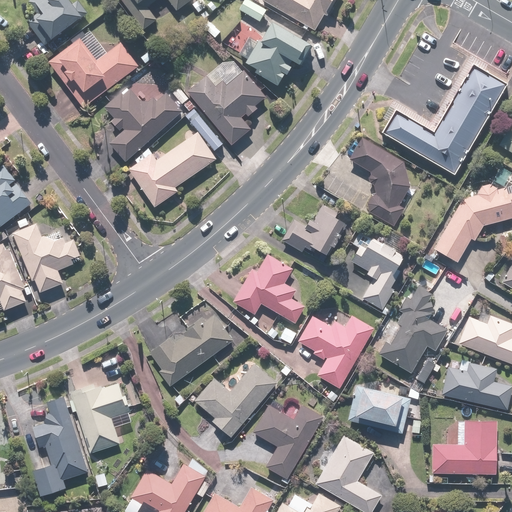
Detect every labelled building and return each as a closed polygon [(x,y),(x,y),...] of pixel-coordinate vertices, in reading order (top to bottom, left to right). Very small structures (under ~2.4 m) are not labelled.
[(36,15),(25,23),(43,47),(87,15),(77,1),(70,6),(65,0),(30,0),(27,3),(36,15)] [(119,0),(143,31),(156,21),(146,8),(157,0),(166,0),(176,12),(192,0),(119,0)] [(267,11),(246,0),(243,0),(237,11),(260,24),(267,11)] [(332,0),(259,0),(313,32),(332,0)] [(198,1),(191,7),(204,21),(218,9),(211,2),(204,8),(198,1)] [(220,33),(210,23),(204,30),(214,39),(220,33)] [(299,68),(310,48),(268,24),(243,67),(276,86),(282,76),(285,78),(290,69),(288,67),(290,63),(299,68)] [(91,32),(85,36),(80,29),(66,39),(71,46),(48,64),(75,100),(71,103),(79,113),(139,68),(120,43),(106,53),(91,32)] [(451,175),(502,81),(466,61),(429,130),(391,109),(377,135),(451,175)] [(222,64),(186,93),(230,147),(250,131),(240,119),(245,115),(247,118),(256,110),(254,107),(265,99),(243,72),(241,73),(233,63),(222,64)] [(108,145),(125,163),(182,113),(179,109),(181,107),(176,101),(173,103),(165,94),(156,103),(152,99),(148,103),(140,102),(129,90),(128,91),(126,89),(120,94),(103,109),(113,120),(110,123),(118,132),(122,129),(124,131),(108,145)] [(194,107),(179,89),(172,95),(187,113),(194,107)] [(223,145),(194,110),(184,119),(213,153),(223,145)] [(511,122),(498,146),(511,154),(511,122)] [(215,161),(196,134),(157,162),(150,151),(134,162),(136,165),(128,170),(154,208),(177,192),(175,188),(215,161)] [(398,160),(355,137),(341,163),(376,181),(363,205),(389,219),(406,186),(398,160)] [(0,227),(30,205),(15,185),(10,189),(8,187),(15,182),(3,166),(0,168),(0,227)] [(473,242),(482,227),(511,219),(511,214),(511,213),(511,194),(507,196),(505,189),(496,191),(496,190),(489,185),(480,187),(476,194),(477,196),(462,200),(433,250),(456,264),(470,240),(473,242)] [(323,265),(351,219),(338,211),(337,213),(320,202),(313,214),(319,218),(315,224),(308,220),(304,227),(293,220),(282,240),(302,252),(303,250),(312,256),(311,257),(323,265)] [(30,225),(25,216),(15,221),(20,230),(30,225)] [(12,235),(31,282),(34,281),(39,294),(62,284),(57,272),(72,265),(70,260),(79,257),(73,241),(65,244),(62,239),(53,242),(43,237),(41,238),(36,225),(12,235)] [(402,257),(358,233),(351,245),(356,248),(348,262),(367,272),(364,276),(370,279),(360,298),(383,311),(394,290),(391,289),(400,270),(396,268),(402,257)] [(0,303),(3,312),(25,303),(21,292),(25,290),(21,282),(22,281),(9,249),(5,251),(2,245),(0,245),(0,303)] [(432,251),(427,248),(423,255),(436,262),(440,255),(439,254),(432,251)] [(232,303),(254,316),(260,305),(294,324),(304,307),(290,300),(295,291),(283,284),(292,270),(266,256),(256,273),(251,270),(232,303)] [(511,263),(500,283),(511,290),(511,263)] [(456,275),(449,270),(437,287),(444,292),(456,275)] [(434,352),(447,331),(428,320),(431,315),(429,314),(432,313),(430,303),(426,304),(431,295),(425,292),(425,291),(417,286),(409,300),(405,298),(397,311),(402,314),(396,324),(400,326),(389,346),(384,343),(377,355),(410,374),(426,347),(434,352)] [(232,342),(214,316),(204,323),(201,319),(186,330),(187,332),(182,335),(184,337),(173,345),(169,339),(149,354),(161,370),(158,372),(169,387),(232,342)] [(316,377),(338,389),(373,329),(351,317),(344,328),(333,322),(330,328),(311,317),(297,342),(314,352),(312,354),(322,360),(324,358),(326,359),(316,377)] [(457,344),(511,365),(511,339),(511,337),(511,325),(489,317),(486,325),(468,318),(457,344)] [(447,368),(440,396),(506,411),(511,387),(493,383),(496,370),(468,363),(466,372),(447,368)] [(229,393),(213,379),(194,402),(214,419),(211,422),(230,438),(276,384),(253,365),(229,393)] [(76,412),(89,454),(119,445),(111,419),(130,413),(125,397),(122,398),(117,384),(101,389),(100,387),(94,389),(92,385),(69,393),(72,401),(69,402),(72,413),(76,412)] [(355,386),(347,421),(401,435),(402,431),(411,433),(418,434),(420,422),(415,421),(416,419),(405,417),(410,400),(355,386)] [(43,423),(44,424),(32,428),(38,449),(45,447),(51,466),(31,472),(40,497),(65,489),(62,481),(87,473),(63,398),(46,403),(49,415),(47,414),(43,423)] [(286,480),(322,418),(301,406),(292,420),(268,406),(252,433),(276,447),(265,468),(286,480)] [(431,445),(431,474),(495,475),(496,422),(463,422),(462,446),(431,445)] [(343,436),(314,485),(361,511),(371,511),(381,496),(356,482),(373,454),(343,436)] [(184,511),(204,477),(207,472),(191,459),(187,467),(183,465),(171,485),(146,470),(130,498),(131,499),(123,511),(184,511)] [(108,486),(104,473),(94,476),(97,489),(108,486)] [(15,474),(4,476),(6,490),(16,489),(15,474)] [(266,511),(273,501),(250,488),(238,508),(213,494),(202,511),(266,511)] [(336,511),(340,507),(318,494),(311,505),(294,495),(287,507),(281,503),(276,511),(336,511)]
